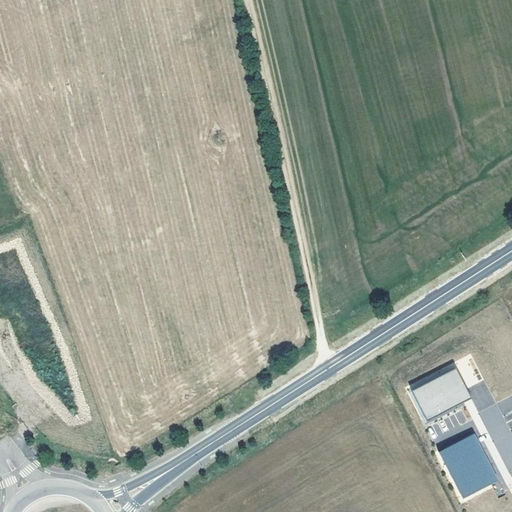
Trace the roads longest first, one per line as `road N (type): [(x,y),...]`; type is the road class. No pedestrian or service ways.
road 1 (track): [(327,368),(246,0)]
road 2 (primary): [(511,250),(206,446)]
road 3 (primary): [(206,446),(120,490),(84,493)]
